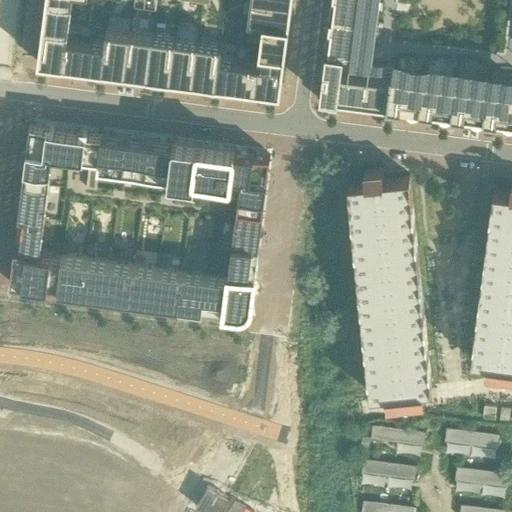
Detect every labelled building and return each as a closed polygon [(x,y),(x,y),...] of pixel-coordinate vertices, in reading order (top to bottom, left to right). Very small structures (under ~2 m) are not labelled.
[(45,0),(45,2),(43,21),(69,25),(71,0),(45,0)] [(250,0),(247,22),(262,24),(263,22),(288,25),(291,2),(271,0),(250,0)] [(327,26),(327,32),(325,48),(326,48),(319,99),(320,99),(337,102),(337,100),(338,97),(340,98),(352,99),(353,99),(353,101),(363,103),(363,100),(365,101),(387,103),(387,104),(390,104),(396,105),(399,105),(405,106),(407,106),(407,108),(406,108),(406,109),(409,112),(410,112),(415,113),(419,110),(420,108),(423,109),(439,110),(439,112),(438,112),(438,113),(441,116),(442,117),(447,117),(451,115),(452,112),(455,113),(461,113),(464,114),(469,114),(471,115),(471,116),(470,116),(470,117),(474,121),(479,121),(484,119),(484,116),(487,117),(493,117),(497,118),(503,119),(503,120),(502,121),(506,124),(506,125),(511,125),(511,0),(330,0),(329,16),(330,16),(330,18),(329,26),(327,26)] [(38,59),(40,59),(40,64),(52,66),(52,61),(62,62),(66,36),(67,36),(69,25),(43,21),(42,27),(41,36),(38,59)] [(262,24),(259,49),(285,52),(285,50),(286,44),(288,25),(263,22),(262,24)] [(106,41),(103,67),(105,67),(104,69),(104,71),(104,72),(114,73),(115,69),(125,70),(130,29),(106,26),(104,41),(106,41)] [(130,29),(125,70),(127,70),(127,75),(137,76),(137,77),(138,72),(144,72),(148,73),(153,32),(130,29)] [(153,32),(148,73),(156,74),(157,74),(156,79),(160,79),(167,80),(168,76),(169,76),(170,76),(176,35),(153,32)] [(176,35),(170,76),(180,77),(179,82),(180,82),(190,83),(191,78),(193,79),(198,38),(176,35)] [(66,36),(62,62),(65,62),(64,67),(65,67),(78,69),(79,64),(103,67),(106,41),(104,41),(96,40),(82,38),(68,36),(67,36),(66,36)] [(198,38),(193,79),(199,80),(199,84),(212,86),(213,86),(213,83),(213,81),(216,82),(219,56),(221,56),(222,41),(198,38)] [(259,61),(256,87),(267,88),(266,93),(277,94),(278,90),(280,90),(280,87),(282,74),(285,55),(285,52),(259,49),(258,61),(259,61)] [(219,56),(216,82),(239,85),(239,89),(252,91),(253,87),(256,87),(259,61),(258,61),(252,60),(221,56),(219,56)] [(173,140),(173,141),(145,137),(144,137),(143,138),(142,138),(131,136),(131,135),(130,135),(129,135),(101,132),(88,130),(79,129),(54,126),(46,125),(31,123),(30,123),(23,182),(21,191),(21,192),(22,193),(21,199),(20,205),(19,205),(19,206),(19,207),(18,215),(23,216),(19,247),(14,247),(10,282),(33,285),(36,285),(57,288),(111,295),(125,297),(135,298),(151,300),(158,301),(174,303),(180,304),(203,307),(223,310),(238,312),(240,312),(243,311),(245,310),(247,309),(249,308),(250,306),(251,303),(252,301),(259,247),(259,244),(259,243),(260,235),(260,234),(260,233),(261,221),(262,220),(262,219),(263,211),(267,177),(270,153),(235,149),(235,148),(234,148),(234,147),(233,147),(233,146),(216,144),(215,144),(215,145),(214,145),(214,146),(208,146),(208,145),(208,144),(207,143),(200,142),(199,142),(198,143),(197,142),(196,142),(175,139),(174,139),(173,140)] [(365,179),(348,181),(350,195),(361,308),(370,393),(386,391),(386,393),(387,402),(392,401),(424,398),(423,387),(432,387),(432,385),(423,302),(410,174),(384,177),(365,179)] [(477,316),(471,358),(487,360),(486,361),(485,370),(511,373),(511,190),(510,191),(493,188),(477,316)] [(484,404),(483,416),(495,418),(496,406),(484,404)] [(509,419),(510,408),(501,406),(499,418),(509,419)] [(372,423),(370,437),(423,444),(426,430),(372,423)] [(446,426),(445,440),(496,447),(498,433),(446,426)] [(368,445),(369,437),(362,436),(361,444),(368,445)] [(363,457),(361,471),(414,478),(416,464),(363,457)] [(456,465),(455,478),(508,485),(510,471),(456,465)] [(363,498),(361,511),(415,511),(416,505),(363,498)] [(511,511),(511,509),(460,503),(459,511),(511,511)]
